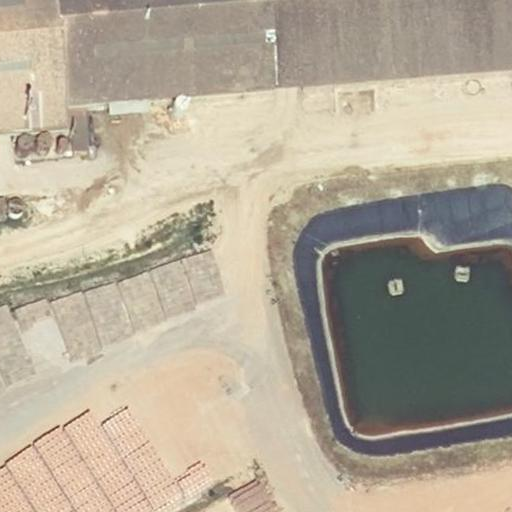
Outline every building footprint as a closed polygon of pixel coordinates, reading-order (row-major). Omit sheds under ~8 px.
[(184,105),(511,79),(511,0),(0,0),(0,144),(65,140),(62,116),(154,109),(155,125),(185,123),(184,105)] [(0,313),(0,353),(9,371),(37,357),(12,307),(0,313)] [(0,511),(177,511),(184,508),(130,416),(98,435),(81,406),(23,440),(35,459),(4,477),(0,470),(0,511)] [(194,511),(267,511),(249,480),(194,511)] [(364,511),(377,511),(382,491),(353,484),(348,508),(364,511)]
